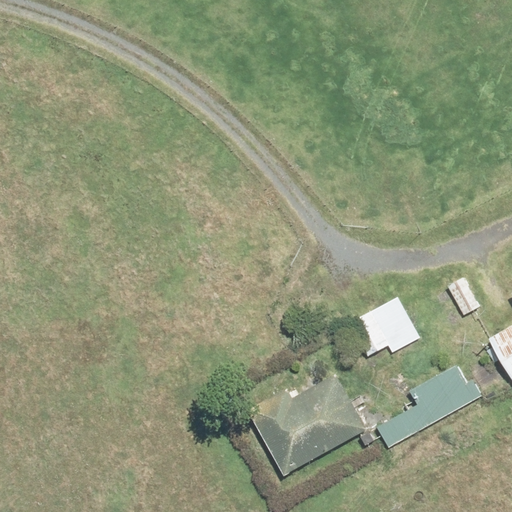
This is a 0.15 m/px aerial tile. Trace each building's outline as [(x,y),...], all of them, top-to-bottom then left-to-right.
[(469,277),(451,287),(467,316),(485,306),(469,277)] [(425,338),(405,297),(354,323),(371,358),(392,347),(395,353),(425,338)] [(511,325),(496,334),(511,363),(511,325)] [(381,423),(393,446),(489,395),(480,377),(475,380),(465,361),(413,389),(420,402),(381,423)] [(293,473),(372,428),(341,374),(301,397),(294,385),(255,407),(293,473)]
